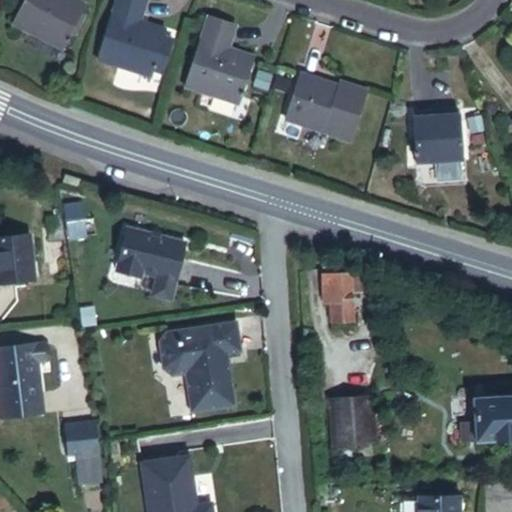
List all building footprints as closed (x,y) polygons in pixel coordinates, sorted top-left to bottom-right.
[(22,0),(10,26),(58,50),(77,11),(55,0),(22,0)] [(152,78),(153,74),(164,39),(165,36),(142,30),(150,0),(149,0),(118,0),(100,62),(152,78)] [(186,89),(238,105),(250,63),(226,56),(235,27),(207,19),(186,89)] [(153,74),(162,76),(172,41),(164,39),(153,74)] [(284,120),(351,140),(367,88),(338,79),(337,83),(299,71),(284,120)] [(459,160),(458,116),(425,116),(425,109),(410,109),(411,161),(432,160),(433,181),(458,180),(458,160),(459,160)] [(66,186),(82,194),(85,185),(69,178),(66,186)] [(143,270),(175,280),(186,243),(128,226),(116,269),(141,276),(143,270)] [(0,287),(29,284),(23,238),(0,241),(0,287)] [(369,320),(364,292),(387,286),(387,275),(369,268),(334,275),(340,305),(346,304),(349,324),(369,320)] [(329,328),(349,324),(346,304),(340,305),(334,275),(320,278),(329,328)] [(187,410),(233,403),(228,362),(222,363),(221,352),(226,351),(239,349),(235,319),(164,331),(157,340),(161,366),(172,374),(182,373),(187,410)] [(0,417),(38,413),(28,344),(0,347),(0,417)] [(463,446),(511,443),(511,396),(462,400),(462,422),(463,446)] [(324,452),(363,448),(360,401),(320,404),(324,452)] [(74,457),(74,484),(97,484),(97,421),(62,421),(62,457),(74,457)] [(451,447),(463,446),(462,422),(450,423),(451,447)] [(143,511),(205,511),(205,504),(189,507),(181,457),(135,464),(143,511)] [(408,511),(449,511),(449,500),(409,500),(408,511)]
